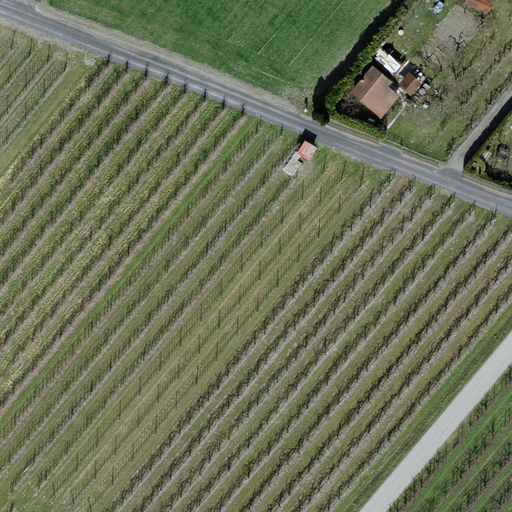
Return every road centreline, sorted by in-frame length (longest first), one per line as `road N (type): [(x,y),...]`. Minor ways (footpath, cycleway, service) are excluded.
road 1 (track): [(0,8),(511,205)]
road 2 (unclassified): [(511,345),(371,511)]
